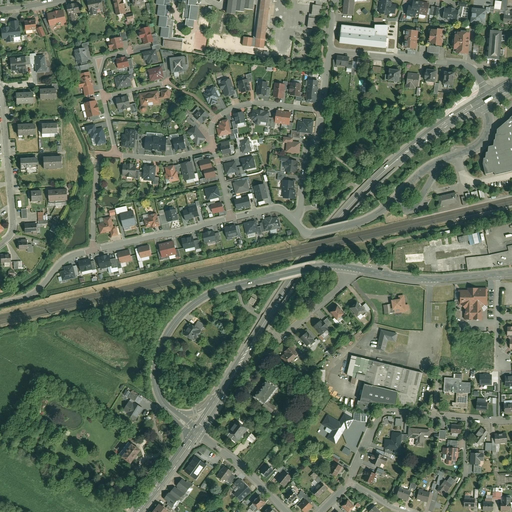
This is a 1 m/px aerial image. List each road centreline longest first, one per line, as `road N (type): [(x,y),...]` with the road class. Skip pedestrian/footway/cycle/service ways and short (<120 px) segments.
road 1 (secondary): [(196,431),(342,212),(402,153),(486,96)]
road 2 (tertiary): [(348,267),(236,284),(185,309),(163,340),(154,377),(162,404),(196,431)]
road 3 (unknown): [(22,295),(307,232)]
road 4 (residential): [(347,480),(386,409),(511,420)]
road 5 (residential): [(486,96),(469,64),(458,60),(327,47)]
road 6 (residential): [(0,243),(12,227),(0,96)]
road 7 (tertiary): [(496,274),(429,279),(348,267)]
road 8 (residential): [(92,250),(230,218)]
road 9 (residential): [(318,107),(229,105),(213,117),(214,148)]
road 10 (residential): [(196,431),(287,511)]
